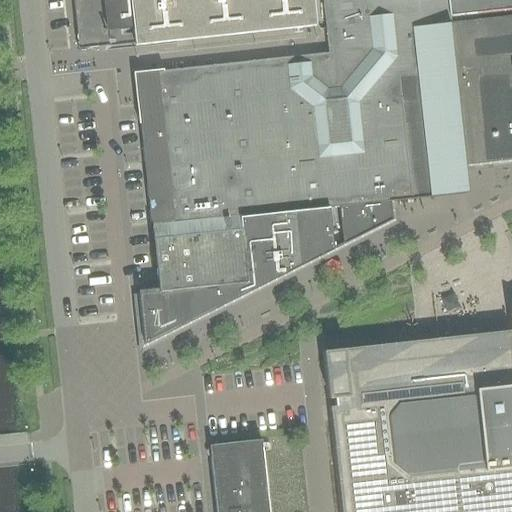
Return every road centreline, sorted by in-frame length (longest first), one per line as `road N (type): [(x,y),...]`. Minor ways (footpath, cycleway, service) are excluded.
road 1 (unclassified): [(73,393),(31,0)]
road 2 (unclassified): [(73,393),(135,385),(202,361)]
